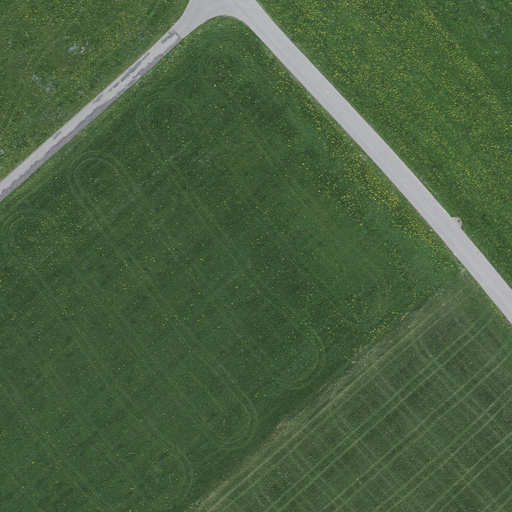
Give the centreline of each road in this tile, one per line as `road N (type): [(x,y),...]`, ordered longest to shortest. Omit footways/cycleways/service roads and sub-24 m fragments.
road 1 (unclassified): [(511,310),(238,0)]
road 2 (unclassified): [(215,0),(0,199)]
